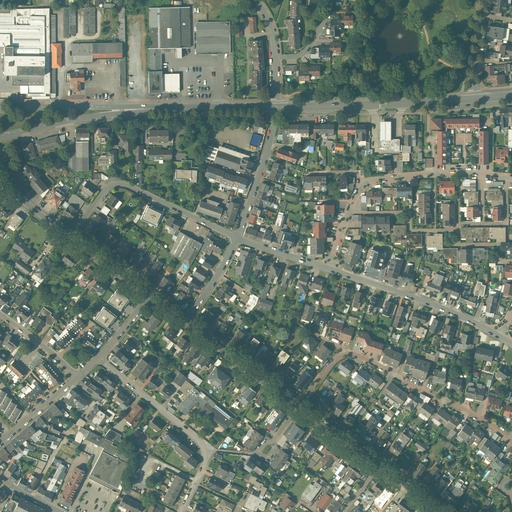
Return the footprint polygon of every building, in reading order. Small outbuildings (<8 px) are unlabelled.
[(292,7),(291,19),(288,19),(288,27),(290,42),(290,49),(299,48),(297,19),(300,19),(301,1),(292,0),(292,5),(292,7)] [(506,6),(494,4),(493,11),(505,12),(506,6)] [(189,7),(149,8),(150,48),(150,49),(161,48),(161,53),(167,53),(167,48),(176,48),(181,48),(189,48),(189,7)] [(75,8),(64,8),(64,37),(69,37),(69,34),(75,34),(75,8)] [(95,33),(94,8),(83,8),(84,34),(95,33)] [(34,9),(16,9),(16,13),(16,17),(14,17),(14,26),(34,26),(34,14),(34,9)] [(0,14),(0,20),(3,21),(3,26),(14,26),(14,17),(16,17),(16,13),(10,13),(10,14),(0,14)] [(44,66),(4,66),(4,75),(13,75),(28,75),(28,85),(28,94),(50,94),(50,68),(49,44),(49,16),(43,17),(43,13),(39,13),(39,14),(34,14),(34,26),(44,26),(44,47),(44,48),(44,66)] [(353,16),(342,16),(342,20),(342,25),(348,25),(353,25),(353,16)] [(3,21),(0,20),(0,47),(4,47),(44,47),(44,26),(34,26),(14,26),(3,26),(3,21)] [(334,20),(332,20),(332,27),(332,30),(339,30),(342,29),(342,25),(342,20),(339,20),(334,20)] [(229,22),(197,23),(198,53),(230,52),(229,22)] [(495,39),(496,27),(488,26),(487,38),(495,39)] [(503,28),(496,27),(495,39),(502,40),(503,28)] [(260,40),(250,41),(253,70),(251,70),(251,79),(251,82),(251,88),(259,88),(259,83),(260,83),(260,81),(260,79),(259,79),(259,74),(260,74),(260,70),(263,70),(262,62),(260,47),(260,40)] [(92,59),(92,43),(74,44),(74,48),(72,48),(72,64),(92,63),(92,59)] [(119,43),(92,43),(92,59),(119,58),(122,58),(122,43),(119,43)] [(341,43),(330,43),(330,48),(330,52),(341,52),(341,43)] [(61,44),(52,44),(52,68),(55,68),(61,68),(61,52),(62,52),(62,50),(61,50),(61,44)] [(505,46),(501,45),(500,53),(509,55),(510,46),(508,46),(508,45),(505,45),(505,46)] [(44,47),(4,47),(4,66),(44,66),(44,48),(44,47)] [(161,48),(150,49),(150,48),(148,48),(149,72),(161,71),(161,53),(161,48)] [(320,48),(314,48),(314,54),(311,54),(309,54),(309,58),(310,60),(320,59),(320,57),(320,48)] [(330,48),(320,48),(320,57),(330,57),(330,52),(330,48)] [(504,75),(494,75),(493,66),(486,66),(487,81),(492,81),(492,80),(494,80),(494,84),(505,83),(504,75)] [(320,67),(309,67),(309,71),(309,76),(320,76),(320,67)] [(161,71),(149,72),(149,88),(149,93),(179,92),(179,74),(163,74),(163,78),(161,78),(161,71)] [(309,71),(299,71),(299,81),(309,80),(309,76),(309,71)] [(79,72),(74,72),(74,73),(69,73),(70,83),(74,82),(74,85),(80,85),(80,82),(84,82),(84,73),(79,73),(79,72)] [(28,75),(13,75),(13,85),(28,85),(28,75)] [(509,108),(500,109),(501,117),(509,117),(510,117),(510,116),(509,108)] [(441,119),(431,119),(431,129),(441,129),(441,123),(441,119)] [(380,139),(391,139),(391,122),(380,122),(380,139)] [(263,134),(264,127),(254,125),(253,131),(263,134)] [(309,125),(298,125),(298,133),(297,133),(296,134),(309,134),(309,125)] [(348,125),(339,125),(339,134),(344,134),(348,134),(348,125)] [(356,125),(348,125),(348,134),(352,134),(355,134),(356,125)] [(366,125),(356,125),(355,134),(359,134),(359,133),(366,133),(366,125)] [(415,125),(405,125),(405,133),(411,133),(415,134),(415,125)] [(89,127),(80,128),(80,136),(89,136),(89,127)] [(109,127),(98,127),(98,137),(100,137),(105,137),(109,137),(109,127)] [(168,129),(149,129),(149,140),(157,140),(157,141),(160,141),(160,140),(168,140),(168,129)] [(126,134),(124,134),(124,135),(119,135),(119,145),(130,145),(130,135),(126,135),(126,134)] [(309,137),(309,134),(296,134),(295,137),(294,142),(301,142),(301,137),(309,137)] [(57,135),(41,140),(43,150),(60,145),(60,143),(57,136),(57,135)] [(80,136),(76,136),(76,152),(69,152),(69,158),(68,158),(69,166),(75,171),(88,171),(88,141),(89,141),(89,136),(80,136)] [(380,139),(379,139),(379,149),(394,149),(394,139),(391,139),(380,139)] [(31,143),(22,146),(26,160),(32,158),(31,153),(34,152),(31,143)] [(344,145),(336,144),(335,147),(335,153),(337,153),(338,150),(344,151),(344,145)] [(143,146),(134,146),(134,156),(142,156),(142,152),(143,152),(143,146)] [(218,149),(208,146),(206,151),(206,158),(214,161),(218,149)] [(242,159),(218,151),(219,149),(218,149),(214,161),(214,162),(238,170),(242,159)] [(290,152),(284,150),(279,149),(277,156),(292,161),(292,160),(296,161),(298,155),(294,154),(294,153),(290,152)] [(172,150),(149,150),(149,154),(148,154),(148,157),(149,157),(149,159),(171,158),(172,150)] [(503,150),(496,150),(496,160),(500,160),(500,163),(505,163),(505,156),(503,156),(503,150)] [(142,156),(134,156),(134,184),(141,188),(142,156)] [(108,157),(98,157),(98,165),(111,165),(111,157),(108,157)] [(253,162),(242,158),(242,159),(238,170),(237,171),(249,175),(250,172),(253,162)] [(181,169),(182,162),(171,161),(171,169),(176,170),(176,169),(181,169)] [(282,166),(274,163),(272,170),(280,173),(282,166)] [(23,172),(26,175),(34,169),(31,166),(29,168),(28,167),(23,172)] [(218,170),(208,167),(206,171),(207,173),(206,176),(214,179),(218,170)] [(40,176),(34,169),(26,175),(27,176),(30,180),(31,180),(32,182),(30,184),(39,195),(47,188),(38,178),(40,176)] [(181,169),(176,169),(176,170),(175,178),(189,179),(189,180),(190,180),(190,182),(196,182),(196,171),(196,170),(191,170),(181,169)] [(224,172),(218,170),(214,179),(220,181),(223,173),(224,172)] [(280,173),(272,170),(270,175),(269,179),(277,182),(279,178),(280,179),(282,173),(280,173)] [(229,175),(223,173),(220,181),(220,182),(226,184),(229,175)] [(235,177),(229,175),(226,184),(232,187),(232,186),(235,177)] [(241,178),(235,176),(235,177),(232,186),(238,188),(241,178)] [(247,180),(241,178),(238,188),(244,190),(247,180)] [(95,188),(86,182),(81,189),(85,191),(84,192),(89,196),(95,188)] [(448,182),(440,182),(440,193),(442,193),(444,191),(446,192),(448,192),(450,191),(451,192),(454,192),(454,184),(450,184),(448,182)] [(271,190),(267,189),(269,186),(262,183),(259,190),(266,193),(271,194),(272,191),(271,190)] [(67,191),(58,184),(54,189),(55,190),(57,188),(64,193),(62,196),(63,197),(67,191)] [(298,188),(287,184),(285,191),(296,193),(298,188)] [(406,185),(397,185),(397,188),(397,196),(402,196),(402,195),(407,195),(407,201),(408,201),(408,204),(412,204),(412,188),(408,188),(406,188),(406,185)] [(47,188),(39,195),(42,198),(49,190),(47,188)] [(57,188),(55,190),(54,189),(53,189),(45,200),(56,208),(64,197),(63,197),(62,196),(64,193),(57,188)] [(397,188),(382,188),(382,192),(382,200),(387,200),(387,196),(390,196),(390,197),(397,197),(397,196),(397,188)] [(266,193),(259,190),(257,198),(264,200),(265,196),(266,193)] [(382,192),(367,192),(367,199),(367,202),(367,203),(375,203),(375,202),(375,201),(382,201),(382,200),(382,192)] [(478,192),(476,192),(470,192),(464,192),(464,200),(468,199),(468,207),(478,207),(478,192)] [(494,192),(488,192),(488,198),(491,198),(491,200),(493,200),(493,207),(502,207),(502,198),(501,198),(500,192),(494,192)] [(84,202),(74,194),(67,203),(68,205),(68,204),(77,211),(84,202)] [(119,200),(112,195),(107,202),(114,207),(119,200)] [(264,200),(257,198),(254,205),(261,207),(262,204),(264,200)] [(219,203),(206,199),(207,202),(207,203),(200,201),(197,211),(219,218),(222,210),(222,208),(216,206),(217,205),(219,203)] [(239,204),(230,201),(227,210),(235,213),(239,204)] [(68,205),(61,214),(70,220),(77,211),(68,204),(68,205)] [(450,204),(444,204),(444,205),(444,214),(454,214),(454,204),(450,204)] [(11,211),(3,205),(1,207),(0,208),(0,212),(2,214),(6,217),(11,211)] [(106,215),(111,209),(105,205),(101,210),(106,215)] [(326,205),(324,205),(323,205),(318,205),(318,209),(317,209),(317,214),(334,213),(334,205),(327,205),(326,205)] [(162,213),(147,206),(141,219),(155,226),(162,213)] [(260,209),(253,207),(251,214),(258,217),(259,213),(260,209)] [(468,207),(468,217),(478,217),(478,207),(468,207)] [(235,214),(225,210),(225,211),(222,220),(221,221),(231,224),(235,214)] [(334,213),(317,214),(317,221),(317,222),(326,221),(332,221),(332,217),(334,216),(334,213)] [(430,213),(422,214),(422,224),(430,224),(430,213)] [(23,219),(16,214),(8,224),(16,229),(23,219)] [(258,217),(251,214),(248,221),(255,224),(258,217)] [(454,214),(444,214),(444,215),(445,215),(445,218),(444,219),(444,225),(445,225),(453,225),(454,225),(454,214)] [(91,223),(94,225),(98,228),(99,227),(100,227),(105,221),(97,215),(91,223)] [(177,219),(171,216),(167,224),(172,227),(175,228),(176,225),(175,225),(177,220),(177,219)] [(376,217),(363,217),(363,230),(376,230),(376,217)] [(389,217),(376,217),(376,230),(389,230),(389,217)] [(181,222),(177,220),(175,225),(176,225),(175,228),(172,227),(169,233),(174,235),(177,229),(177,230),(178,229),(181,222)] [(326,221),(317,222),(317,221),(314,221),(314,222),(316,222),(316,226),(314,226),(314,233),(316,233),(316,238),(324,238),(326,238),(326,233),(324,233),(324,231),(328,231),(328,228),(324,228),(324,226),(326,226),(326,221)] [(98,228),(94,225),(88,233),(96,238),(101,230),(98,228)] [(405,225),(393,226),(393,233),(391,233),(391,240),(400,240),(400,235),(405,235),(405,225)] [(475,228),(460,228),(460,238),(461,238),(461,237),(466,237),(466,242),(472,242),(472,237),(476,237),(475,228)] [(490,228),(475,228),(476,237),(481,237),(481,240),(487,240),(487,237),(490,237),(490,228)] [(505,228),(490,228),(490,237),(498,237),(498,243),(501,243),(505,243),(505,228)] [(256,232),(246,229),(243,236),(254,239),(256,232)] [(269,230),(265,229),(264,231),(263,234),(261,241),(269,244),(271,237),(267,236),(269,230)] [(202,244),(180,231),(177,237),(170,252),(189,266),(202,244)] [(107,232),(100,242),(109,248),(112,245),(112,244),(111,243),(113,239),(114,237),(111,235),(108,232),(107,232)] [(259,233),(256,232),(254,239),(261,241),(263,234),(259,233)] [(282,240),(279,247),(285,249),(286,244),(292,246),(294,238),(284,234),(282,240)] [(413,237),(409,237),(409,235),(406,235),(406,240),(406,243),(406,246),(414,246),(414,245),(420,245),(420,239),(421,239),(421,234),(413,235),(413,237)] [(436,236),(427,237),(427,247),(436,247),(436,249),(442,249),(442,235),(436,235),(436,236)] [(219,240),(212,236),(209,241),(213,243),(210,248),(213,249),(219,253),(223,245),(218,242),(219,240)] [(19,237),(13,246),(18,250),(19,248),(23,251),(19,256),(20,256),(27,247),(22,243),(24,241),(19,237)] [(275,238),(274,237),(271,245),(279,248),(279,247),(282,240),(275,238)] [(316,238),(310,238),(312,238),(312,245),(310,245),(310,246),(324,246),(324,238),(316,238)] [(362,245),(351,242),(350,245),(349,249),(358,251),(359,248),(360,248),(362,245)] [(511,242),(506,243),(505,243),(501,243),(501,249),(509,249),(509,248),(510,248),(510,259),(511,258),(511,242)] [(125,247),(121,244),(116,251),(124,257),(130,249),(126,246),(125,247)] [(324,246),(310,246),(311,246),(311,253),(310,253),(310,254),(314,254),(323,254),(324,254),(324,246)] [(33,252),(27,247),(20,256),(27,261),(33,252)] [(349,249),(348,252),(347,255),(356,258),(357,255),(358,255),(359,252),(358,251),(349,249)] [(457,250),(449,250),(449,249),(444,249),(444,250),(442,250),(442,255),(444,255),(444,258),(452,258),(452,263),(451,263),(451,264),(457,264),(457,261),(457,251),(457,250)] [(472,249),(460,249),(460,261),(460,262),(472,262),(472,249)] [(484,249),(477,249),(477,250),(472,251),(472,262),(472,264),(477,263),(477,259),(480,259),(480,258),(487,258),(487,250),(484,250),(484,249)] [(251,253),(241,250),(238,258),(240,259),(239,262),(237,261),(235,265),(239,266),(237,274),(245,277),(251,258),(250,258),(251,253)] [(374,253),(373,252),(371,259),(381,262),(383,255),(374,253)] [(77,260),(67,253),(62,260),(71,267),(77,260)] [(136,253),(133,256),(135,257),(130,264),(134,267),(141,257),(136,253)] [(215,259),(205,254),(203,258),(205,259),(202,264),(210,268),(215,259)] [(347,255),(346,259),(345,262),(353,265),(355,265),(357,259),(356,258),(347,255)] [(141,257),(134,267),(138,269),(143,263),(144,264),(147,260),(141,257)] [(395,257),(394,260),(392,260),(388,275),(397,278),(402,262),(400,262),(401,258),(395,257)] [(259,260),(259,259),(258,262),(256,268),(263,270),(264,271),(264,269),(265,269),(266,266),(266,265),(267,262),(259,260)] [(381,262),(371,259),(369,267),(379,270),(381,262)] [(31,270),(17,260),(14,265),(27,274),(31,270)] [(43,261),(31,277),(38,282),(41,278),(50,266),(46,263),(43,261)] [(154,268),(150,265),(144,273),(151,279),(154,275),(157,271),(157,270),(154,268)] [(208,271),(200,265),(198,269),(206,274),(208,271)] [(280,268),(272,265),(267,281),(275,283),(280,268)] [(95,273),(88,268),(85,273),(83,271),(81,274),(90,280),(95,273)] [(263,270),(256,268),(254,275),(262,277),(263,274),(262,274),(263,270)] [(295,271),(286,268),(283,276),(289,278),(292,279),(295,271)] [(206,274),(198,269),(196,272),(195,271),(193,274),(202,280),(202,281),(203,280),(203,279),(204,279),(204,278),(204,277),(206,274)] [(405,272),(403,277),(403,280),(412,282),(414,275),(410,274),(405,272)] [(305,275),(301,274),(299,281),(300,281),(299,285),(301,286),(300,290),(304,291),(303,292),(307,293),(308,288),(310,282),(308,281),(309,277),(305,276),(305,275)] [(435,284),(432,291),(439,294),(442,286),(440,286),(444,276),(439,274),(437,278),(435,284)] [(83,281),(76,275),(70,283),(78,288),(83,281)] [(165,276),(159,284),(166,289),(167,288),(172,282),(165,276)] [(244,279),(239,276),(235,281),(241,285),(244,279)] [(195,280),(193,278),(188,285),(190,285),(188,288),(192,291),(194,288),(196,289),(197,287),(198,288),(200,286),(199,285),(200,283),(195,280)] [(324,281),(315,278),(313,283),(310,282),(308,288),(312,290),(313,287),(321,290),(324,281)] [(103,283),(98,279),(93,286),(98,289),(98,290),(102,292),(108,283),(105,280),(103,283)] [(116,288),(119,283),(114,279),(111,284),(116,288)] [(12,290),(17,285),(11,281),(7,285),(12,290)] [(483,283),(478,281),(474,293),(475,294),(474,297),(478,299),(479,295),(484,296),(486,287),(482,286),(483,283)] [(432,283),(429,282),(426,288),(426,289),(426,290),(430,292),(430,290),(432,291),(435,284),(432,283)] [(224,283),(220,289),(231,296),(233,293),(229,290),(231,287),(224,283)] [(246,283),(244,288),(250,291),(253,286),(246,283)] [(258,297),(256,303),(266,306),(268,301),(264,300),(269,285),(263,283),(258,297)] [(449,284),(446,283),(443,290),(446,291),(451,294),(454,286),(449,284)] [(461,289),(454,286),(451,294),(458,296),(461,289)] [(351,289),(343,287),(340,295),(342,296),(346,297),(348,298),(351,289)] [(184,294),(181,292),(176,299),(183,303),(187,297),(188,297),(192,291),(188,288),(184,294)] [(130,299),(117,289),(113,294),(111,296),(113,298),(109,303),(107,301),(107,302),(120,311),(124,306),(126,304),(125,303),(128,298),(130,299)] [(231,296),(220,289),(216,295),(222,300),(224,296),(229,299),(231,296)] [(365,294),(357,291),(355,296),(354,300),(360,302),(363,303),(365,298),(363,298),(365,294)] [(335,295),(326,292),(322,303),(325,305),(325,303),(332,305),(331,306),(335,295)] [(9,300),(0,293),(0,303),(3,306),(5,303),(6,304),(9,300)] [(29,298),(22,293),(15,303),(20,306),(19,307),(20,307),(23,304),(24,305),(29,298)] [(466,295),(463,293),(460,301),(467,303),(470,296),(466,295)] [(252,294),(245,306),(251,310),(254,306),(256,303),(258,297),(252,294)] [(497,297),(489,295),(488,303),(495,305),(497,297)] [(474,297),(470,296),(467,303),(475,306),(476,302),(478,299),(474,297)] [(380,299),(372,297),(370,304),(375,305),(378,307),(380,299)] [(394,304),(387,301),(384,309),(386,310),(385,314),(390,316),(391,314),(394,304)] [(488,303),(487,303),(487,306),(486,311),(487,312),(494,313),(495,305),(488,303)] [(314,307),(306,305),(302,318),(310,321),(313,311),(314,307)] [(407,309),(400,306),(397,314),(405,317),(406,313),(408,309),(407,309)] [(20,307),(17,310),(16,312),(15,313),(24,319),(29,313),(20,307)] [(116,316),(104,307),(100,312),(99,312),(97,314),(99,315),(95,320),(94,319),(93,319),(106,329),(110,324),(111,324),(112,321),(111,320),(115,315),(116,317),(116,316)] [(48,311),(43,308),(42,310),(42,309),(41,310),(42,310),(31,324),(39,330),(44,322),(48,324),(52,318),(53,318),(47,313),(48,311)] [(212,313),(206,309),(201,316),(210,323),(215,316),(212,313)] [(324,313),(321,312),(317,322),(324,324),(324,322),(326,323),(328,317),(324,315),(324,313)] [(421,314),(414,312),(411,319),(415,320),(412,326),(416,328),(421,314)] [(397,314),(393,326),(401,328),(405,317),(397,314)] [(428,317),(421,314),(416,328),(420,329),(421,327),(422,323),(425,324),(428,317)] [(243,321),(235,315),(233,318),(232,320),(240,326),(243,321)] [(153,316),(148,322),(144,320),(141,325),(150,331),(153,328),(154,329),(160,321),(153,316)] [(230,316),(225,322),(228,325),(232,320),(233,318),(230,316)] [(78,321),(75,323),(80,329),(85,325),(79,319),(78,321)] [(435,319),(434,319),(431,326),(433,327),(432,330),(438,333),(442,322),(435,319)] [(218,320),(213,328),(216,330),(221,323),(218,320)] [(343,325),(332,321),(329,331),(330,332),(336,334),(337,331),(341,332),(342,327),(343,325)] [(225,322),(224,322),(219,329),(226,335),(232,327),(228,325),(225,322)] [(80,329),(75,323),(74,324),(71,326),(76,333),(80,329)] [(448,325),(447,325),(444,333),(448,334),(447,339),(450,340),(454,327),(448,325)] [(76,333),(71,326),(68,329),(67,330),(74,338),(73,336),(76,333)] [(353,331),(342,327),(341,332),(339,338),(339,339),(343,341),(344,339),(350,341),(353,331)] [(424,328),(421,327),(420,329),(416,328),(414,332),(413,334),(421,337),(422,334),(424,329),(424,328)] [(176,333),(169,328),(164,335),(165,335),(163,338),(167,340),(169,338),(171,340),(176,333)] [(74,338),(67,330),(68,332),(68,333),(65,335),(70,341),(74,338)] [(370,340),(370,338),(368,334),(368,332),(363,330),(360,331),(357,341),(361,342),(364,348),(367,349),(370,340)] [(239,331),(232,340),(239,345),(242,341),(244,342),(247,337),(239,331)] [(85,333),(80,340),(84,343),(89,336),(87,334),(85,333)] [(9,334),(3,342),(6,344),(11,337),(12,336),(9,334)] [(463,334),(462,338),(461,340),(462,340),(461,343),(462,343),(462,344),(459,343),(458,349),(469,352),(471,344),(469,344),(471,335),(463,334)] [(70,341),(65,335),(62,338),(61,338),(66,345),(70,341)] [(317,342),(307,335),(303,341),(306,343),(305,344),(308,346),(307,349),(310,351),(317,342)] [(89,336),(84,343),(88,346),(93,340),(92,339),(89,336)] [(11,337),(6,344),(5,345),(5,347),(8,348),(9,348),(10,347),(13,350),(14,349),(19,343),(11,337)] [(182,337),(177,345),(183,350),(186,346),(189,342),(188,342),(182,337)] [(58,341),(56,343),(62,349),(66,345),(61,338),(58,341)] [(450,340),(447,339),(446,339),(443,338),(441,347),(450,350),(451,346),(453,341),(452,341),(450,340)] [(132,342),(129,339),(123,345),(130,351),(136,344),(133,341),(132,342)] [(93,340),(88,346),(92,350),(95,346),(97,343),(98,343),(93,340)] [(384,345),(370,340),(367,349),(381,354),(384,345)] [(252,343),(249,346),(246,350),(252,355),(254,352),(258,348),(252,343)] [(390,346),(384,344),(384,345),(381,354),(385,355),(388,349),(390,346)] [(263,345),(260,349),(258,352),(260,353),(262,350),(265,353),(267,350),(267,348),(263,345)] [(317,352),(316,354),(316,355),(320,357),(327,348),(323,345),(317,352)] [(201,351),(194,346),(189,353),(189,354),(193,357),(195,358),(201,351)] [(494,351),(477,347),(475,357),(479,358),(479,357),(487,359),(487,360),(492,361),(494,351)] [(327,348),(320,357),(323,360),(324,360),(325,358),(331,351),(327,348)] [(385,355),(383,360),(388,363),(394,351),(388,349),(385,355)] [(265,353),(262,350),(260,353),(257,358),(264,363),(266,360),(267,361),(270,356),(269,355),(265,353)] [(282,350),(276,358),(277,359),(275,361),(280,365),(282,362),(283,363),(289,355),(282,350)] [(124,357),(117,351),(112,358),(111,359),(114,361),(118,364),(119,364),(119,365),(122,367),(126,370),(130,365),(128,363),(130,360),(125,356),(124,357)] [(402,355),(394,351),(388,363),(397,367),(402,355)] [(435,356),(426,353),(426,359),(428,359),(428,360),(431,360),(431,361),(434,362),(435,356)] [(189,354),(185,359),(189,362),(193,357),(189,354)] [(213,360),(207,355),(205,358),(201,363),(208,368),(213,360)] [(409,356),(408,356),(407,360),(404,369),(413,372),(417,359),(409,356)] [(151,366),(141,359),(132,372),(141,379),(143,377),(144,377),(150,369),(149,368),(151,366)] [(425,362),(417,359),(413,372),(412,375),(425,379),(427,373),(427,372),(429,366),(424,365),(425,362)] [(275,361),(274,360),(269,367),(276,372),(279,368),(281,365),(280,365),(275,361)] [(14,361),(8,367),(12,371),(18,365),(14,361)] [(345,361),(343,365),(341,364),(338,367),(347,374),(350,371),(352,367),(350,366),(351,365),(345,361)] [(45,362),(39,367),(43,372),(50,366),(45,362)] [(301,363),(294,372),(297,374),(304,365),(301,363)] [(354,364),(352,367),(350,371),(354,374),(358,367),(354,364)] [(18,365),(12,371),(16,374),(22,368),(18,365)] [(50,366),(43,372),(47,376),(53,370),(50,366)] [(157,366),(152,373),(155,375),(160,368),(157,366)] [(216,367),(207,379),(221,389),(230,378),(216,367)] [(509,373),(501,367),(496,375),(498,377),(500,375),(505,378),(509,373)] [(22,368),(16,374),(20,378),(26,372),(22,368)] [(286,369),(281,376),(285,379),(287,381),(292,374),(291,373),(287,370),(286,369)] [(361,369),(354,379),(361,385),(365,380),(368,381),(372,376),(361,369)] [(53,370),(47,376),(50,380),(56,374),(53,370)] [(446,372),(435,370),(433,376),(433,381),(444,383),(446,372)] [(99,371),(93,378),(100,384),(101,382),(106,377),(99,371)] [(304,371),(294,385),(302,391),(312,377),(304,371)] [(187,378),(179,372),(173,380),(181,386),(183,384),(187,378)] [(56,374),(50,380),(54,384),(57,382),(57,383),(60,381),(59,380),(60,379),(56,374)] [(383,380),(374,374),(372,376),(368,381),(372,383),(371,384),(377,388),(382,381),(383,380)] [(200,380),(195,376),(193,378),(191,376),(189,378),(197,384),(200,380)] [(114,384),(106,377),(101,382),(109,389),(110,389),(112,386),(114,384)] [(160,383),(152,377),(146,384),(150,387),(150,386),(154,389),(160,383)] [(463,380),(452,377),(451,382),(448,382),(446,388),(461,391),(463,380)] [(244,384),(238,379),(233,385),(236,388),(239,390),(244,384)] [(164,380),(157,389),(160,392),(163,395),(162,396),(165,399),(171,392),(165,386),(167,383),(164,380)] [(100,390),(87,381),(82,387),(92,395),(95,397),(96,396),(97,395),(99,396),(102,392),(100,390)] [(382,381),(377,388),(381,390),(385,384),(382,381)] [(390,383),(383,393),(389,397),(396,387),(390,383)] [(43,391),(37,385),(33,389),(38,395),(43,391)] [(476,388),(468,386),(465,397),(482,401),(485,390),(476,388)] [(249,387),(241,397),(248,402),(256,392),(249,387)] [(402,391),(396,387),(389,397),(394,402),(402,391)] [(121,390),(118,388),(114,392),(117,394),(114,398),(117,400),(122,403),(122,404),(127,398),(127,397),(123,393),(122,394),(119,391),(121,390)] [(213,406),(207,401),(209,398),(205,395),(203,399),(198,395),(200,393),(193,388),(187,395),(189,396),(178,409),(185,415),(190,410),(189,410),(194,403),(196,404),(195,405),(196,406),(197,405),(198,406),(198,407),(198,406),(201,408),(200,409),(201,409),(207,414),(206,414),(207,414),(213,418),(212,419),(213,419),(218,423),(218,424),(218,423),(225,428),(224,429),(233,419),(215,404),(213,406)] [(38,395),(33,389),(29,392),(34,399),(38,395)] [(71,390),(64,400),(69,403),(72,405),(74,403),(82,408),(87,401),(79,396),(79,395),(71,390)] [(402,391),(394,402),(400,406),(404,400),(408,396),(402,391)] [(498,394),(488,391),(487,397),(490,398),(496,399),(498,394)] [(34,399),(29,392),(25,396),(31,402),(34,399)] [(175,397),(179,394),(177,392),(171,398),(177,405),(180,402),(175,397)] [(415,397),(410,393),(408,396),(404,400),(409,404),(406,408),(411,412),(417,404),(419,406),(423,401),(422,401),(418,398),(418,397),(417,399),(415,397)] [(345,398),(339,394),(333,402),(335,403),(339,406),(340,404),(341,404),(345,398)] [(0,404),(0,407),(5,410),(11,400),(12,399),(6,395),(0,404)] [(267,400),(260,395),(255,402),(255,403),(260,406),(261,407),(267,400)] [(31,402),(25,396),(20,400),(26,406),(31,402)] [(322,396),(317,403),(323,407),(328,401),(325,398),(322,396)] [(127,398),(122,404),(122,403),(120,406),(123,409),(130,400),(127,398)] [(496,399),(490,398),(489,403),(488,403),(487,408),(491,409),(491,410),(493,411),(494,410),(495,407),(497,406),(500,407),(502,400),(496,399)] [(5,410),(3,412),(9,416),(16,406),(17,404),(11,400),(5,410)] [(419,406),(416,410),(418,412),(425,403),(423,401),(419,406)] [(339,406),(335,403),(330,410),(338,416),(345,407),(341,404),(340,404),(339,406)] [(435,410),(425,403),(419,411),(421,412),(425,415),(425,416),(428,418),(433,411),(435,410)] [(54,404),(48,410),(53,415),(56,412),(59,410),(54,404)] [(137,405),(126,418),(133,424),(135,425),(139,421),(137,420),(144,411),(137,405)] [(356,405),(351,412),(350,411),(349,412),(352,415),(351,416),(355,419),(358,415),(359,413),(362,409),(356,405)] [(9,416),(8,418),(14,422),(22,410),(16,406),(9,416)] [(98,406),(93,413),(104,421),(106,418),(110,421),(113,416),(106,411),(98,406)] [(274,413),(272,412),(267,418),(269,420),(265,425),(272,430),(285,413),(277,408),(274,413)] [(436,414),(434,417),(445,426),(445,425),(451,417),(440,408),(436,414)] [(48,410),(42,414),(47,420),(50,418),(53,415),(48,410)] [(426,421),(426,422),(429,424),(434,417),(436,414),(433,411),(428,418),(426,421)] [(369,421),(365,427),(360,423),(357,428),(362,431),(360,434),(365,438),(367,435),(372,439),(375,434),(371,431),(375,425),(380,428),(383,424),(368,412),(365,417),(369,421)] [(428,418),(425,416),(425,415),(421,412),(419,416),(426,421),(428,418)] [(91,417),(87,422),(92,425),(96,427),(96,426),(100,429),(103,425),(102,424),(104,421),(93,413),(90,417),(91,417)] [(349,415),(343,422),(350,427),(356,420),(351,416),(349,415)] [(451,417),(445,425),(451,429),(452,430),(455,426),(460,420),(453,415),(451,417)] [(40,417),(33,422),(39,428),(45,423),(40,417)] [(154,418),(149,424),(154,428),(155,427),(158,430),(162,425),(154,418)] [(39,428),(33,422),(27,427),(33,433),(39,428)] [(388,422),(383,429),(385,432),(391,424),(388,422)] [(305,431),(295,424),(286,436),(295,444),(305,431)] [(463,428),(458,435),(466,441),(469,436),(474,430),(466,424),(463,428)] [(61,429),(53,426),(52,427),(51,431),(59,434),(61,429)] [(455,426),(452,430),(451,429),(449,431),(454,435),(458,429),(455,426)] [(33,433),(27,427),(21,433),(26,438),(26,439),(30,436),(33,433)] [(89,431),(80,427),(77,433),(83,436),(86,437),(89,431)] [(483,434),(475,428),(474,430),(469,436),(474,439),(474,438),(478,441),(476,443),(479,445),(483,440),(480,438),(483,434)] [(122,435),(110,429),(103,438),(104,438),(112,442),(114,440),(118,442),(122,435)] [(181,440),(168,430),(167,431),(166,431),(166,432),(163,436),(166,438),(166,439),(172,444),(173,444),(175,446),(176,446),(179,442),(181,440)] [(41,432),(40,431),(36,435),(39,439),(51,441),(53,436),(41,432)] [(103,438),(89,431),(86,437),(85,439),(100,446),(104,438),(103,438)] [(263,437),(254,431),(251,435),(252,435),(249,438),(257,444),(263,437)] [(387,448),(385,447),(387,444),(384,442),(390,435),(386,432),(381,439),(380,438),(374,446),(384,453),(387,448)] [(26,438),(21,433),(15,438),(20,444),(21,443),(25,440),(26,438)] [(83,436),(77,433),(74,440),(80,443),(83,436)] [(319,438),(312,433),(302,445),(308,450),(309,449),(313,451),(319,443),(317,441),(319,438)] [(409,438),(403,433),(399,438),(404,441),(400,446),(403,448),(404,446),(410,438),(409,438)] [(474,439),(469,436),(466,441),(465,442),(470,445),(471,443),(474,439)] [(479,445),(478,447),(480,448),(479,450),(485,454),(493,443),(485,437),(483,440),(479,445)] [(15,438),(10,443),(15,448),(16,447),(19,445),(20,444),(15,438)] [(134,456),(111,444),(113,442),(114,440),(112,442),(104,438),(100,446),(103,448),(90,474),(118,488),(122,479),(134,456)] [(257,444),(249,438),(247,441),(246,441),(243,445),(252,451),(257,444)] [(404,441),(399,438),(396,443),(400,446),(404,441)] [(410,438),(404,446),(406,448),(412,440),(410,438),(409,438),(410,438)] [(426,447),(418,441),(415,445),(423,450),(426,447)] [(179,442),(176,446),(175,446),(174,448),(177,450),(177,451),(183,457),(184,456),(187,458),(189,456),(190,455),(191,454),(192,452),(179,442)] [(282,447),(287,450),(291,445),(285,442),(282,447)] [(396,443),(395,442),(390,449),(394,452),(394,451),(398,454),(398,455),(403,448),(400,446),(396,443)] [(449,442),(446,447),(452,451),(455,446),(449,442)] [(15,448),(10,443),(4,448),(9,453),(13,450),(15,448)] [(493,443),(485,454),(488,456),(487,458),(491,461),(492,459),(498,451),(500,449),(493,443)] [(335,450),(328,445),(324,451),(327,454),(330,456),(334,450),(335,450)] [(294,451),(300,454),(303,449),(297,446),(294,451)] [(8,455),(3,449),(0,451),(0,458),(2,460),(3,459),(6,456),(8,455)] [(289,456),(281,450),(276,458),(284,463),(289,456)] [(340,455),(334,450),(330,456),(333,458),(336,460),(340,455)] [(503,455),(498,451),(492,459),(495,461),(497,458),(499,459),(503,455)] [(316,452),(311,459),(316,463),(321,456),(316,452)] [(425,452),(420,459),(423,461),(428,454),(425,452)] [(418,453),(413,459),(417,462),(422,456),(418,453)] [(187,458),(183,463),(187,466),(186,467),(189,470),(190,469),(192,467),(193,467),(195,464),(194,463),(196,461),(189,456),(187,458)] [(252,456),(246,464),(253,469),(259,462),(252,456)] [(342,456),(338,462),(341,464),(346,458),(342,456)] [(405,457),(400,464),(406,469),(412,461),(405,457)] [(284,463),(276,458),(271,465),(278,470),(284,463)] [(495,461),(491,466),(495,468),(489,477),(492,479),(492,480),(493,480),(497,482),(508,466),(499,459),(497,458),(495,461)] [(453,459),(449,464),(454,468),(458,462),(453,459)] [(239,461),(235,466),(240,470),(243,466),(241,464),(239,461)] [(259,462),(253,469),(260,475),(266,467),(259,462)] [(357,467),(351,462),(347,468),(349,470),(353,473),(357,467)] [(15,468),(13,472),(18,476),(20,473),(18,472),(21,469),(20,469),(21,468),(19,463),(15,468)] [(60,464),(53,478),(57,480),(58,477),(59,478),(63,472),(66,467),(60,464)] [(229,468),(222,464),(221,466),(220,465),(218,468),(219,469),(218,470),(218,471),(225,475),(226,474),(228,470),(229,468)] [(341,464),(335,474),(337,476),(344,466),(341,464)] [(11,465),(3,474),(8,478),(13,472),(15,468),(11,465)] [(435,465),(429,474),(429,473),(423,481),(424,482),(423,483),(427,486),(428,485),(429,486),(434,479),(435,478),(434,477),(440,469),(435,465)] [(76,467),(60,498),(61,498),(59,502),(68,506),(70,504),(70,505),(75,495),(73,494),(83,475),(82,475),(84,471),(76,467)] [(363,471),(357,467),(353,473),(356,475),(359,477),(363,471)] [(424,471),(418,467),(413,473),(418,478),(422,473),(424,471)] [(225,475),(218,471),(218,470),(217,471),(214,476),(227,482),(225,481),(227,479),(231,481),(233,478),(230,477),(226,474),(225,475)] [(349,470),(344,478),(347,481),(350,477),(353,473),(349,470)] [(18,476),(13,472),(8,478),(14,483),(19,477),(18,476)] [(118,488),(90,474),(88,478),(119,494),(125,481),(122,479),(118,488)] [(185,479),(176,474),(174,479),(175,479),(174,482),(181,486),(185,479)] [(38,479),(31,475),(27,482),(28,482),(24,489),(31,492),(38,479)] [(49,477),(43,489),(46,491),(52,479),(49,477)] [(223,484),(210,477),(206,485),(219,491),(223,484)] [(347,481),(345,483),(350,486),(354,480),(353,479),(350,477),(347,481)] [(23,479),(21,478),(17,485),(24,489),(28,482),(27,482),(23,480),(23,479)] [(441,478),(433,489),(439,493),(447,483),(441,478)] [(460,478),(454,486),(456,487),(456,486),(459,488),(463,483),(464,481),(460,478)] [(52,479),(46,491),(50,493),(56,481),(52,479)] [(261,484),(255,481),(253,480),(251,483),(255,485),(251,494),(259,498),(262,492),(264,493),(267,488),(263,486),(263,485),(262,484),(261,483),(261,484)] [(328,483),(323,480),(319,485),(321,486),(324,488),(328,483)] [(474,480),(468,488),(470,489),(471,488),(476,482),(474,480)] [(174,482),(172,481),(170,485),(172,486),(170,488),(178,492),(181,486),(174,482)] [(313,485),(310,483),(302,494),(310,501),(321,486),(319,485),(315,482),(313,485)] [(384,487),(378,482),(374,488),(377,490),(380,493),(384,487)] [(350,486),(345,483),(342,488),(348,492),(351,487),(350,486)] [(450,484),(447,483),(439,493),(442,495),(445,490),(450,484)] [(459,488),(455,494),(459,497),(467,487),(463,483),(459,488)] [(131,490),(124,486),(122,491),(129,495),(130,493),(131,490)] [(452,492),(450,490),(445,498),(449,501),(455,494),(459,488),(456,486),(456,487),(452,492)] [(43,489),(38,487),(35,494),(42,498),(46,491),(43,489)] [(377,497),(374,500),(379,504),(378,506),(381,508),(387,500),(388,500),(393,493),(384,487),(380,493),(377,497)] [(170,488),(169,488),(167,491),(168,492),(167,495),(175,499),(178,492),(170,488)] [(374,494),(368,490),(364,495),(366,496),(364,499),(370,503),(371,504),(374,501),(374,500),(377,497),(374,494)] [(50,493),(46,491),(42,498),(49,502),(53,494),(50,493)] [(497,492),(491,500),(498,505),(504,497),(497,492)] [(20,498),(12,494),(6,507),(13,511),(20,498)] [(167,495),(166,494),(164,498),(165,499),(163,501),(171,505),(175,499),(167,495)] [(251,494),(250,494),(244,506),(248,508),(253,511),(255,507),(253,507),(255,503),(258,505),(257,506),(258,506),(259,506),(263,508),(266,502),(251,494)] [(326,494),(318,505),(325,510),(326,508),(333,500),(329,497),(326,494)] [(455,494),(449,501),(454,504),(459,497),(455,494)] [(139,511),(143,506),(124,496),(119,505),(129,510),(132,511),(139,511)] [(285,499),(280,506),(284,509),(286,506),(290,509),(292,505),(291,505),(293,503),(288,499),(286,497),(285,499)] [(43,511),(44,511),(20,498),(13,511),(15,511),(43,511)] [(230,511),(234,505),(222,499),(219,504),(220,505),(218,508),(219,508),(217,511),(230,511)] [(333,500),(326,508),(329,511),(330,511),(336,511),(338,510),(337,510),(339,508),(342,505),(341,505),(343,502),(339,499),(337,502),(334,499),(333,500)] [(364,499),(360,504),(366,509),(369,504),(370,503),(364,499)] [(408,504),(402,500),(397,506),(400,508),(403,510),(408,504)] [(473,511),(476,508),(467,501),(461,509),(465,511),(473,511)]
